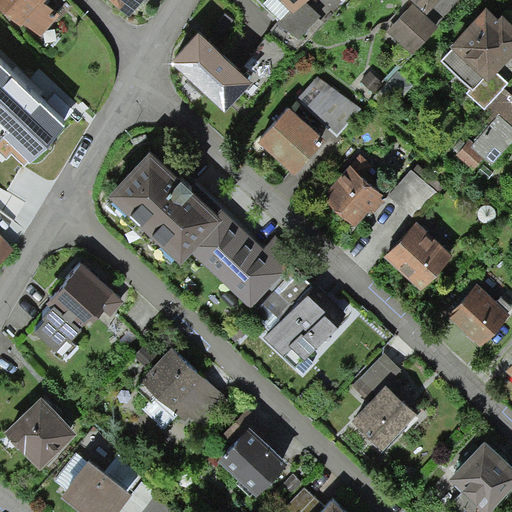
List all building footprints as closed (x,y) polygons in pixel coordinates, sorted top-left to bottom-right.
[(40,29),(59,8),(49,0),(1,0),(21,17),(23,14),(40,29)] [(311,0),(257,0),(300,41),(326,14),(311,0)] [(437,22),(412,0),(411,0),(386,25),(411,49),(437,22)] [(436,0),(452,13),(463,0),(436,0)] [(487,102),(504,83),(508,78),(495,66),(511,47),(511,11),(502,2),(498,7),(490,0),(483,0),(451,34),(456,39),(441,55),(472,84),(468,88),(485,104),(487,102)] [(170,50),(224,99),(252,67),(198,19),(170,50)] [(0,143),(20,162),(66,113),(0,51),(0,143)] [(344,129),(363,102),(326,75),(307,103),(344,129)] [(511,90),(504,83),(487,102),(495,109),(497,106),(511,119),(511,90)] [(258,136),(295,168),(329,128),(292,97),(258,136)] [(271,282),(290,263),(226,201),(222,204),(154,138),(110,182),(114,186),(107,194),(171,257),(178,250),(181,252),(189,244),(250,303),(271,282)] [(326,190),(357,216),(385,184),(354,158),(326,190)] [(385,246),(422,279),(453,244),(416,211),(385,246)] [(0,255),(12,243),(0,232),(0,255)] [(109,287),(113,282),(82,252),(45,291),(51,297),(42,306),(46,310),(34,322),(64,350),(76,337),(70,331),(80,320),(78,318),(87,309),(92,314),(100,306),(108,313),(122,299),(109,287)] [(330,293),(325,299),(293,269),(277,287),(293,302),(264,333),(296,363),(347,309),(330,293)] [(450,309),(480,339),(511,308),(480,278),(450,309)] [(199,420),(227,391),(174,340),(161,354),(146,340),(133,354),(146,367),(134,381),(148,395),(141,403),(164,425),(179,409),(186,416),(190,412),(199,420)] [(377,450),(409,415),(380,389),(401,366),(383,350),(351,385),(369,401),(348,424),(377,450)] [(40,459),(77,423),(41,387),(5,423),(40,459)] [(250,489),(287,452),(249,414),(243,420),(237,415),(222,431),(228,436),(217,447),(242,471),(237,476),(250,489)] [(98,511),(108,511),(133,481),(88,448),(61,482),(98,511)] [(444,511),(486,511),(511,487),(511,476),(484,448),(445,485),(458,498),(444,511)] [(305,485),(285,506),(291,511),(298,511),(315,495),(305,485)] [(358,511),(334,488),(311,511),(358,511)]
